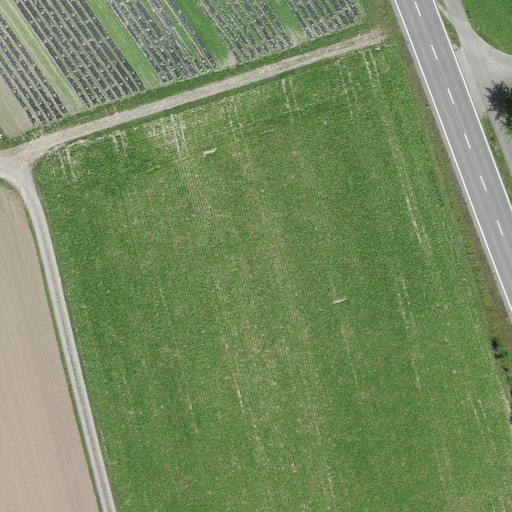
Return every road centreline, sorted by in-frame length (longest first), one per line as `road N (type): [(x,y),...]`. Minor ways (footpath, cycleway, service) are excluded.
road 1 (track): [(0,166),(31,194),(111,511)]
road 2 (primary): [(413,0),(511,255)]
road 3 (track): [(452,0),(511,158)]
